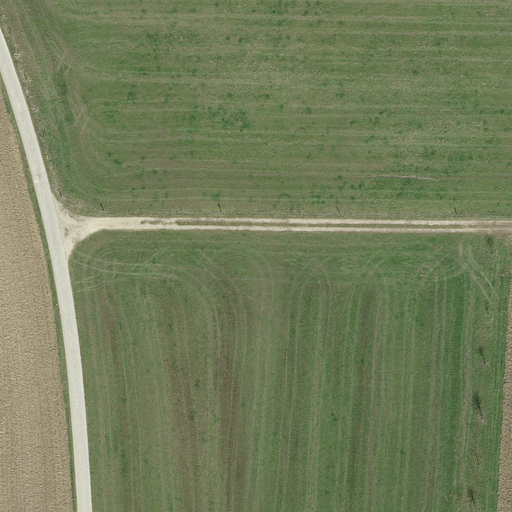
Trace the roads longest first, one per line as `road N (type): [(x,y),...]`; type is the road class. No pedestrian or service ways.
road 1 (track): [(0,57),(59,231),(511,230)]
road 2 (track): [(84,511),(59,231)]
